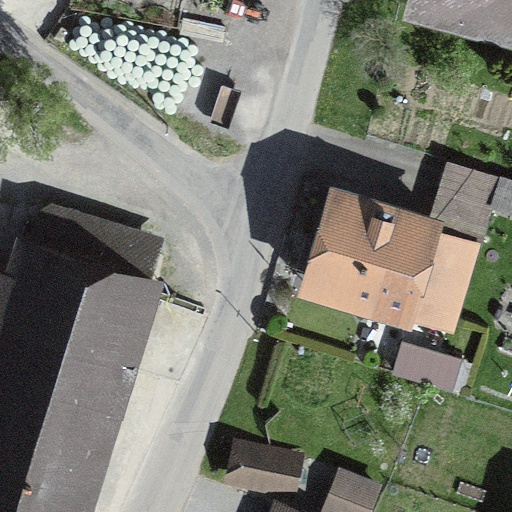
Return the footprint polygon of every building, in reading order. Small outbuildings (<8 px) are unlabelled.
[(511,0),(423,0),(422,6),(511,30),(511,0)] [(437,201),(488,215),(500,169),(450,156),(437,201)] [(377,201),(341,190),(338,200),(334,199),(311,276),(452,319),(475,242),(373,211),(377,201)] [(0,511),(67,511),(135,292),(131,291),(143,252),(47,223),(28,284),(0,275),(0,511)] [(459,359),(404,341),(394,370),(449,388),(459,359)] [(299,459),(245,447),(239,476),(292,488),(299,459)] [(363,511),(375,483),(346,471),(329,511),(363,511)]
